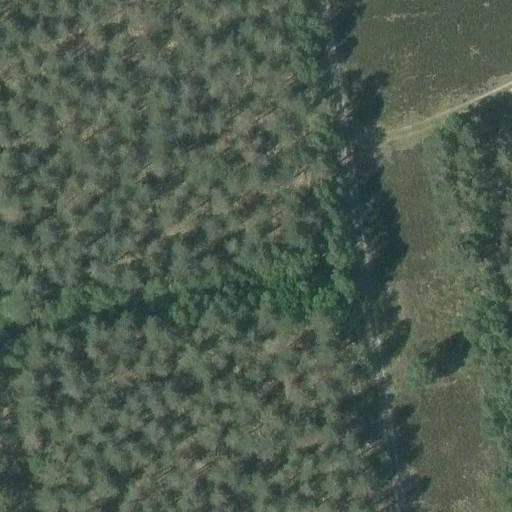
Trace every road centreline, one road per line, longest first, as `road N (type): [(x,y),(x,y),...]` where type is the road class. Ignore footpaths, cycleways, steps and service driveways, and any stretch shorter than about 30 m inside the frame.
road 1 (track): [(397,511),(316,0)]
road 2 (track): [(333,112),(385,148),(417,144),(511,99)]
road 3 (track): [(158,312),(0,333)]
